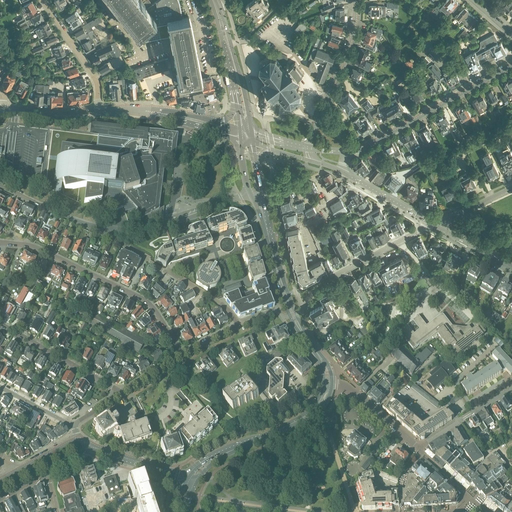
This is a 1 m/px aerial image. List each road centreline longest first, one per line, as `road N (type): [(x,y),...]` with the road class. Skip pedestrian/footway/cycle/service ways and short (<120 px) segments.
road 1 (residential): [(183,355),(142,299),(37,247),(0,242)]
road 2 (residential): [(183,355),(233,329),(235,319),(107,234)]
road 3 (residential): [(511,388),(418,447),(351,389),(331,384)]
road 4 (tertiary): [(511,65),(345,151)]
road 5 (unclassified): [(355,0),(353,33),(309,148)]
road 6 (residential): [(250,194),(158,228),(107,234)]
road 7 (secondary): [(254,202),(281,297),(303,334)]
road 8 (residential): [(122,393),(0,324)]
road 9 (secondary): [(303,334),(263,200)]
road 10 (secondary): [(251,132),(215,0)]
road 11 (residential): [(97,110),(93,75),(42,0)]
road 12 (residential): [(321,281),(433,224)]
